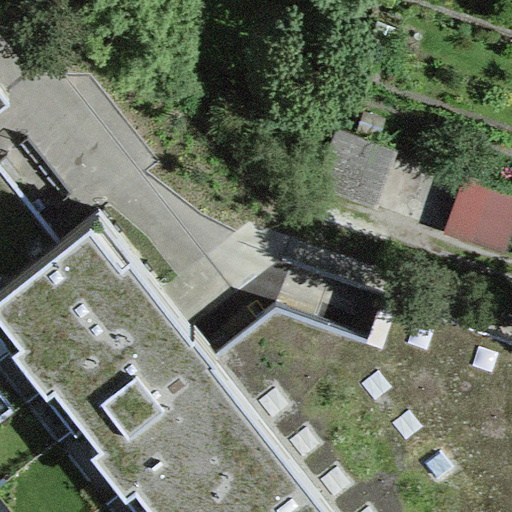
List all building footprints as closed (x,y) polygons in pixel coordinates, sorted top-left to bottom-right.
[(373,202),(393,146),(337,126),(317,182),(373,202)] [(339,511),(212,349),(215,347),(205,335),(194,321),(192,323),(179,307),(99,206),(60,236),(0,160),(0,385),(12,401),(0,410),(0,511),(339,511)] [(448,229),(504,249),(511,227),(511,188),(468,172),(448,229)] [(511,511),(511,334),(395,293),(387,317),(381,336),(276,299),(215,347),(212,349),(339,511),(511,511)] [(0,410),(12,401),(0,385),(0,410)]
